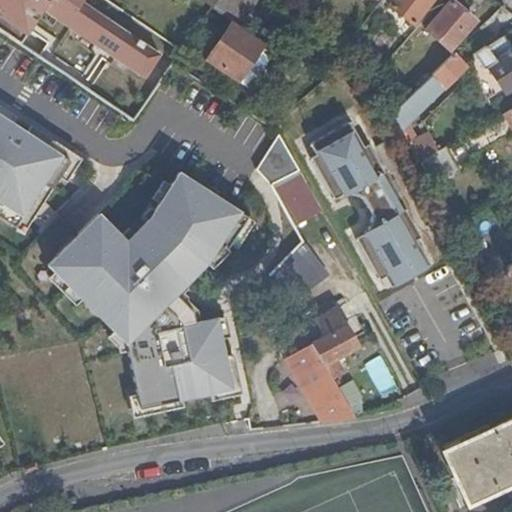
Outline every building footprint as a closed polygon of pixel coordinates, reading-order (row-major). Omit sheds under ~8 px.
[(0,0),(0,22),(18,34),(35,8),(142,79),(159,53),(79,0),(0,0)] [(196,0),(195,3),(208,12),(209,10),(216,0),(196,0)] [(216,0),(209,10),(236,28),(254,0),(216,0)] [(393,0),(385,10),(409,27),(429,0),(393,0)] [(421,33),(444,53),(470,23),(446,5),(421,33)] [(226,80),(244,92),(267,56),(225,28),(219,38),(215,35),(212,40),(216,43),(202,65),(211,71),(208,75),(222,84),(226,80)] [(501,96),(511,88),(511,59),(500,41),(485,52),(483,49),(470,58),(480,75),(485,72),(501,96)] [(414,94),(413,92),(387,117),(415,165),(434,155),(424,136),(412,143),(403,126),(441,89),(442,90),(461,70),(449,58),(427,78),(429,79),(414,94)] [(511,110),(501,116),(511,134),(511,110)] [(0,118),(0,208),(29,227),(70,164),(0,118)] [(345,123),(306,145),(311,156),(307,158),(329,201),(342,194),(356,199),(366,217),(364,232),(352,239),(375,280),(380,278),(385,287),(426,265),(411,240),(415,238),(400,209),(397,211),(376,174),(380,173),(363,145),(358,147),(345,123)] [(434,155),(415,165),(430,190),(455,175),(442,150),(434,155)] [(91,214),(40,264),(104,327),(93,335),(109,352),(118,346),(131,406),(226,385),(211,317),(187,320),(184,310),(168,290),(216,242),(233,209),(164,170),(141,211),(114,238),(91,214)] [(320,338),(309,345),(330,382),(341,375),(333,361),(354,349),(331,310),(311,322),(320,338)] [(302,332),(275,348),(319,424),(351,419),(330,382),(309,345),(302,332)] [(511,420),(442,452),(467,508),(511,488),(511,490),(511,420)]
